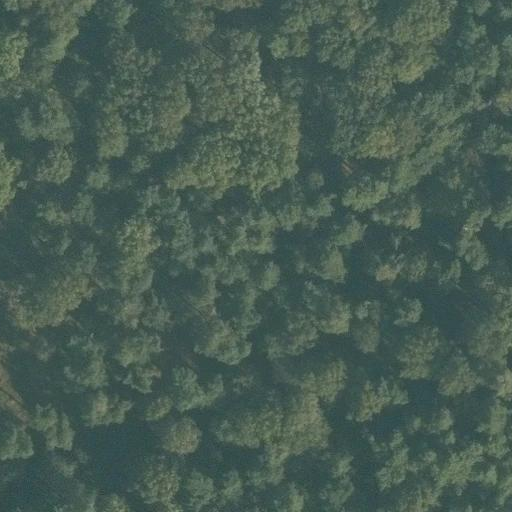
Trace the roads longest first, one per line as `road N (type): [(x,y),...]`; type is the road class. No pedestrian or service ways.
road 1 (track): [(0,451),(511,331)]
road 2 (track): [(446,0),(511,275)]
